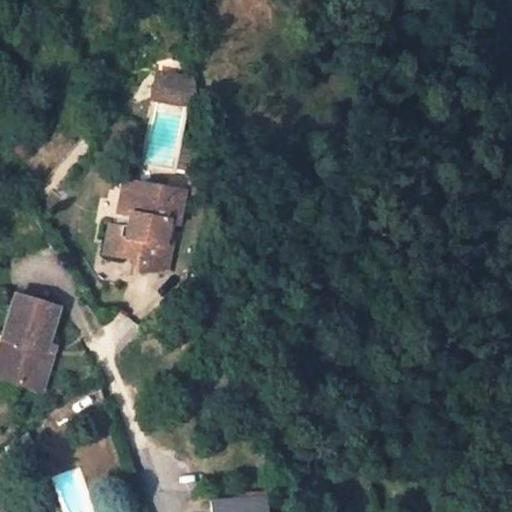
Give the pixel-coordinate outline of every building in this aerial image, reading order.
[(194,81),(159,74),(154,98),(189,105),(194,81)] [(112,226),(109,226),(103,252),(122,255),(126,237),(137,239),(132,266),(149,269),(154,242),(158,243),(159,239),(163,219),(175,222),(181,190),(129,182),(128,184),(123,212),(130,213),(127,229),(112,226)] [(128,184),(121,183),(112,226),(127,229),(130,213),(123,212),(128,184)] [(170,240),(159,239),(158,243),(154,242),(149,269),(164,271),(170,240)] [(13,295),(1,336),(8,338),(0,365),(0,377),(40,390),(51,356),(42,354),(45,344),(56,308),(13,295)] [(0,338),(0,365),(8,338),(1,336),(0,338)] [(51,356),(54,347),(45,344),(42,354),(51,356)] [(28,449),(23,433),(12,437),(18,453),(28,449)] [(265,511),(264,496),(209,502),(209,511),(265,511)]
